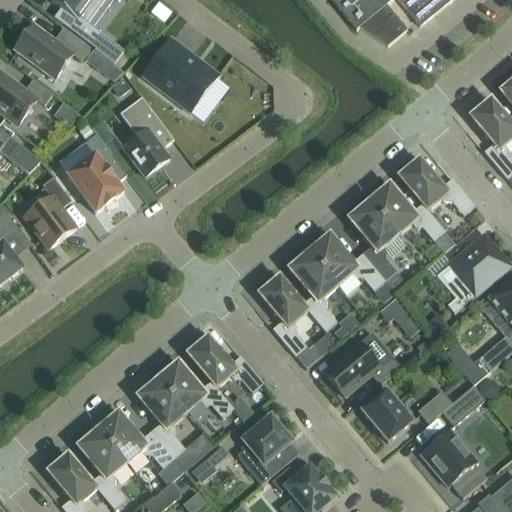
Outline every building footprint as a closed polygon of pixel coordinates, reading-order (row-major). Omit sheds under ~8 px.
[(52,0),(50,3),(75,22),(68,31),(96,52),(96,53),(114,67),(124,53),(101,36),(86,25),(105,0),(52,0)] [(453,0),(329,0),(355,32),(358,30),(386,49),(406,32),(386,7),(394,0),(395,0),(419,28),(453,0)] [(54,43),(33,27),(14,52),(53,82),(72,56),(80,62),(89,50),(63,31),(54,43)] [(189,115),(218,77),(170,41),(141,79),(189,115)] [(24,93),(0,75),(0,115),(17,128),(36,102),(44,108),(52,97),(32,82),(24,93)] [(511,77),(503,85),(506,88),(499,94),(511,109),(511,77)] [(144,179),(169,161),(162,151),(173,143),(141,100),(119,116),(137,140),(122,151),(144,179)] [(506,182),(511,176),(511,166),(506,159),(507,152),(504,149),(511,142),(511,128),(490,102),(475,109),(477,113),(469,119),(492,147),(483,155),(506,182)] [(87,128),(78,134),(86,144),(94,138),(87,128)] [(35,134),(28,147),(45,155),(52,142),(35,134)] [(86,144),(84,145),(94,158),(67,178),(95,216),(123,195),(116,186),(126,178),(95,137),(94,138),(86,144)] [(2,149),(1,150),(14,160),(11,164),(28,177),(41,162),(8,138),(1,148),(2,149)] [(442,189),(419,162),(411,168),(407,165),(399,178),(398,179),(421,207),(427,213),(441,201),(444,205),(451,205),(463,218),(474,209),(451,182),(442,189)] [(47,252),(75,231),(61,211),(71,204),(53,180),(41,189),(50,200),(23,220),(47,252)] [(412,214),(389,187),(381,193),(378,189),(365,200),(397,238),(413,225),(416,228),(423,228),(434,242),(444,234),(427,213),(421,207),(412,214)] [(370,249),(361,257),(384,284),(396,274),(385,261),(385,254),(382,250),(397,238),(365,200),(352,212),(355,215),(348,221),(370,249)] [(0,240),(16,229),(0,208),(0,240)] [(362,280),(373,293),(384,284),(361,257),(352,264),(329,237),(322,243),(319,239),(305,251),(337,288),(352,276),(355,279),(362,280)] [(449,267),(436,278),(447,291),(455,301),(447,308),(453,316),(509,269),(483,239),(449,267)] [(0,287),(21,271),(2,246),(0,247),(0,287)] [(311,299),(301,307),(307,313),(324,334),(336,324),(325,311),(325,303),(323,300),(337,288),(305,251),(292,262),(295,265),(288,271),(311,299)] [(294,359),(305,349),(294,336),(295,329),(292,325),(307,313),(301,307),(278,279),(277,280),(264,287),(265,290),(258,296),(281,324),(271,332),(294,359)] [(511,282),(487,304),(511,333),(511,282)] [(367,291),(352,299),(359,310),(374,302),(367,291)] [(341,329),(334,335),(340,342),(347,335),(341,329)] [(392,360),(371,335),(323,375),(344,399),(370,377),(379,388),(400,370),(392,360)] [(230,367),(207,339),(200,346),(196,343),(187,356),(187,357),(210,385),(215,390),(229,379),(232,382),(239,382),(250,395),(262,386),(240,360),(230,367)] [(483,366),(466,380),(472,388),(489,374),(511,354),(511,347),(505,339),(478,360),(483,366)] [(504,382),(511,375),(511,370),(506,363),(496,372),(504,382)] [(201,392),(177,364),(170,371),(167,367),(154,378),(185,416),(201,402),(204,405),(212,405),(223,419),(232,411),(215,390),(210,385),(201,392)] [(159,427),(150,435),(172,461),(181,453),(184,451),(174,439),(174,431),(171,427),(185,416),(154,378),(140,389),(143,393),(136,399),(159,427)] [(452,429),(484,403),(471,389),(451,406),(440,415),(452,429)] [(387,445),(412,424),(385,392),(360,414),(387,445)] [(427,426),(440,415),(451,406),(441,393),(416,414),(427,426)] [(140,442),(117,415),(110,421),(107,417),(94,428),(125,466),(142,452),(144,455),(152,456),(163,469),(172,461),(150,435),(140,442)] [(269,419),(254,432),(240,444),(245,450),(237,457),(262,487),(284,468),(298,456),(289,446),(290,444),(269,419)] [(99,477),(90,484),(95,491),(112,511),(124,501),(114,489),(114,481),(111,477),(125,466),(94,428),(81,439),(84,443),(76,449),(99,477)] [(217,464),(242,437),(234,429),(209,456),(217,464)] [(461,501),(485,481),(474,467),(476,465),(449,432),(420,457),(447,489),(450,487),(461,501)] [(62,511),(83,511),(84,506),(81,503),(95,491),(90,484),(67,457),(66,458),(52,464),(54,468),(47,474),(70,502),(60,510),(62,511)] [(319,511),(334,500),(326,491),(329,489),(319,476),(316,478),(309,469),(296,480),(288,470),(271,483),(280,494),(283,492),(291,501),(279,510),(280,511),(319,511)] [(479,509),(474,511),(511,511),(511,480),(490,499),(488,497),(477,506),(479,509)] [(146,511),(163,511),(180,498),(170,485),(143,508),(146,511)] [(225,488),(213,495),(221,508),(233,501),(225,488)]
